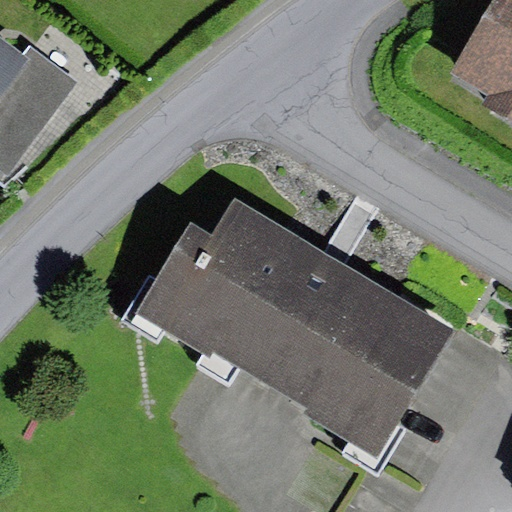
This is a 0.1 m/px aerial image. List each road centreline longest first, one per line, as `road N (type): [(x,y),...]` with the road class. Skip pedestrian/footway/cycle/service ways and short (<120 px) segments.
road 1 (residential): [(0,297),(150,154),(247,75)]
road 2 (residential): [(247,75),(511,237)]
road 3 (residential): [(247,75),(352,0)]
